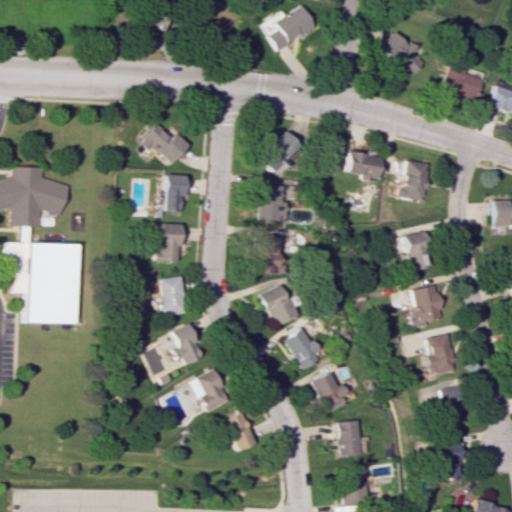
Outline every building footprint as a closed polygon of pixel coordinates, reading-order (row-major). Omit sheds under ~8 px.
[(307,26),(295,5),(267,22),(271,29),(260,35),(268,49),(307,26)] [(266,23),(270,19),(267,16),(254,26),(261,34),(269,27),(266,23)] [(372,45),(404,77),(419,63),(408,52),(409,51),(388,30),(372,45)] [(477,78),(442,65),(434,85),(469,99),(477,78)] [(481,105),(511,114),(511,92),(487,85),(481,105)] [(148,155),(151,151),(164,163),(181,144),(165,130),(162,134),(149,121),(135,136),(141,141),(137,145),(148,155)] [(276,159),(293,143),(279,128),(263,143),(271,152),(257,165),(265,174),(279,162),(276,159)] [(338,174),(372,178),(375,155),(341,151),(338,174)] [(16,320),(67,321),(69,242),(21,241),(22,226),(32,227),(33,208),(51,213),(58,187),(33,180),(33,166),(4,165),(4,177),(0,177),(0,206),(5,205),(4,225),(13,225),(12,241),(0,240),(0,252),(6,253),(5,274),(9,274),(3,291),(17,291),(16,320)] [(155,190),(154,210),(177,211),(178,174),(159,173),(158,190),(155,190)] [(279,220),(279,201),(274,201),(274,184),(252,184),(252,220),(279,220)] [(503,199),(485,200),(485,225),(511,224),(511,204),(503,205),(503,199)] [(149,251),(148,260),(173,261),(174,222),(155,222),(155,251),(149,251)] [(271,235),(248,235),(248,272),(272,272),(271,235)] [(179,312),(175,275),(152,278),(156,314),(179,312)] [(511,275),(503,278),(511,313),(511,312),(511,275)] [(405,288),(408,309),(402,310),(405,328),(419,325),(418,320),(435,316),(429,283),(405,288)] [(268,324),(288,316),(275,284),(254,292),(268,324)] [(170,347),(166,348),(169,360),(178,358),(179,362),(194,358),(185,323),(165,328),(170,347)] [(313,358),(297,327),(277,337),(294,369),(313,358)] [(422,373),(449,370),(445,334),(420,336),(422,355),(420,355),(422,373)] [(221,401),(209,368),(185,377),(197,410),(221,401)] [(329,385),(323,372),(305,379),(318,412),(338,404),(334,395),(340,393),(335,382),(329,385)] [(440,425),(458,421),(449,384),(431,388),(440,425)] [(218,418),(229,450),(248,444),(237,411),(218,418)] [(331,456),(351,455),(350,420),(329,421),(331,456)] [(455,478),(454,442),(431,443),(432,479),(455,478)] [(356,468),(333,471),(338,504),(361,501),(356,468)] [(504,511),(505,509),(468,498),(463,511),(504,511)]
